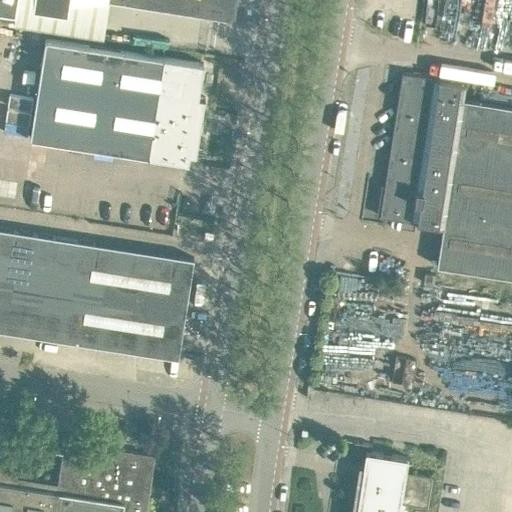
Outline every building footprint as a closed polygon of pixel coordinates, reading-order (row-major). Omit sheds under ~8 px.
[(0,0),(0,9),(15,12),(16,0),(0,0)] [(227,14),(229,0),(117,0),(231,18),(232,14),(227,14)] [(196,154),(201,126),(205,96),(198,94),(203,62),(45,37),(30,136),(187,161),(189,153),(196,154)] [(511,275),(511,104),(465,97),(467,81),(413,72),(403,70),(403,71),(386,176),(380,215),(417,221),(443,225),(437,264),(511,275)] [(0,328),(178,356),(194,257),(0,226),(0,328)] [(434,284),(436,273),(425,272),(424,282),(434,284)] [(146,511),(156,453),(107,445),(106,457),(63,451),(58,482),(18,476),(22,445),(7,443),(8,430),(0,428),(0,511),(146,511)] [(399,511),(401,502),(427,506),(433,475),(406,470),(409,456),(366,449),(355,511),(399,511)]
